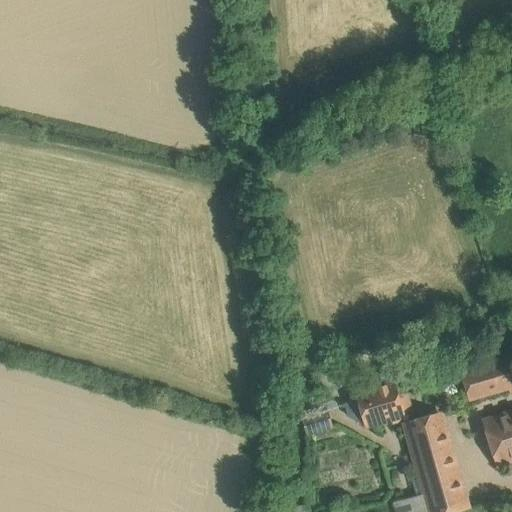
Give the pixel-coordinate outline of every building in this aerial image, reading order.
[(511,355),(461,371),(470,401),(510,389),(511,393),(511,392),(511,355)] [(407,386),(396,390),(403,411),(413,408),(407,386)] [(396,389),(358,400),(366,426),(404,414),(403,411),(396,390),(396,389)] [(328,410),(302,418),(307,434),(332,427),(328,410)] [(441,412),(405,422),(425,494),(430,511),(457,505),(458,511),(468,508),(441,412)] [(511,412),(484,422),(497,465),(511,460),(511,412)] [(430,511),(425,494),(394,503),(396,511),(430,511)]
